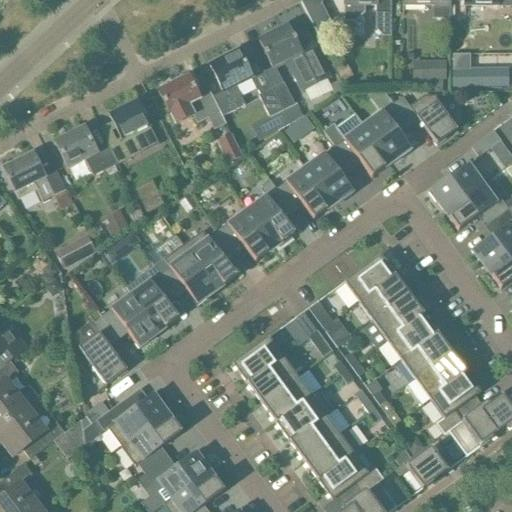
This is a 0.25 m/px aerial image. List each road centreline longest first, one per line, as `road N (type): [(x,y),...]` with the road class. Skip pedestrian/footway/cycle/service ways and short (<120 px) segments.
road 1 (residential): [(395,201),(164,372),(267,511)]
road 2 (residential): [(511,360),(395,201)]
road 3 (residential): [(135,75),(290,0)]
road 4 (residential): [(0,146),(135,75)]
road 5 (residential): [(95,1),(0,86)]
